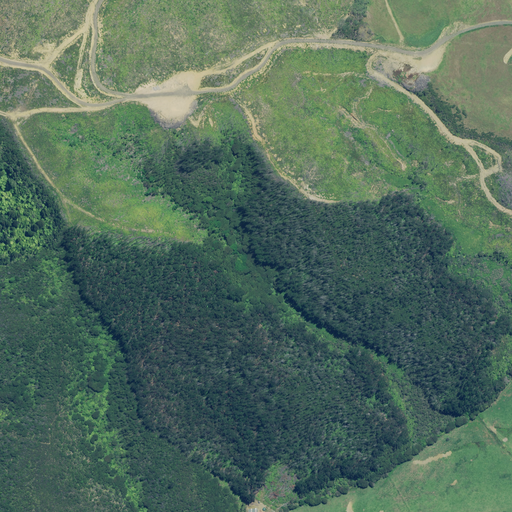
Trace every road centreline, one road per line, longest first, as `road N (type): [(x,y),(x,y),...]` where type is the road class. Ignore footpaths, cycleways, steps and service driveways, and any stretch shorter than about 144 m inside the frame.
road 1 (track): [(511,22),(478,25),(422,53),(281,42),(150,100),(11,114)]
road 2 (track): [(11,114),(88,26),(100,0)]
